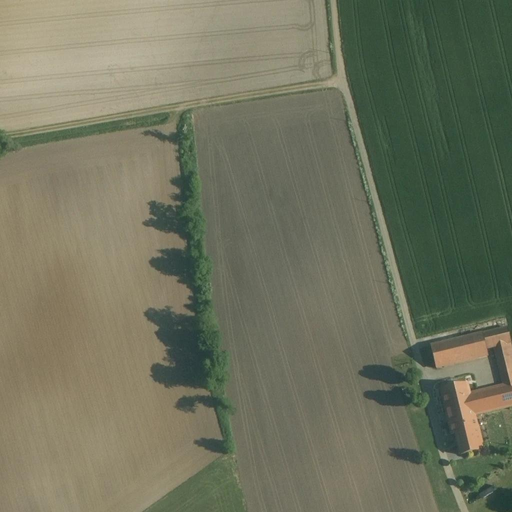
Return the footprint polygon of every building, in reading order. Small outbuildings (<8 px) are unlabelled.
[(511,354),(509,344),(511,344),(507,328),(430,347),(435,369),(487,357),(486,350),(494,349),(503,387),(495,389),(500,410),(511,407),(511,354)] [(466,386),(441,392),(443,402),(469,396),(466,386)] [(469,396),(474,416),(500,410),(495,389),(469,396)] [(469,396),(443,402),(448,420),(449,425),(475,419),(474,416),(469,396)] [(475,419),(449,425),(451,435),(456,434),(461,456),(483,450),(478,427),(477,428),(475,419)]
